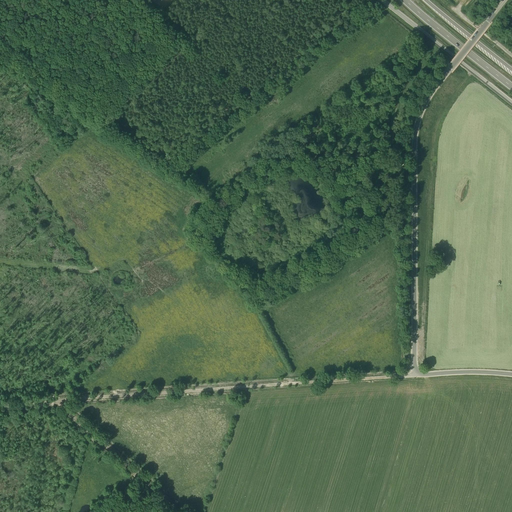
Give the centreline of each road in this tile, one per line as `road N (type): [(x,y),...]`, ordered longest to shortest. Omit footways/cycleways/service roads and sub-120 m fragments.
road 1 (tertiary): [(416,374),(418,118),(504,0)]
road 2 (track): [(61,400),(416,374)]
road 3 (tertiary): [(511,104),(380,0)]
road 4 (primary): [(404,0),(511,87)]
